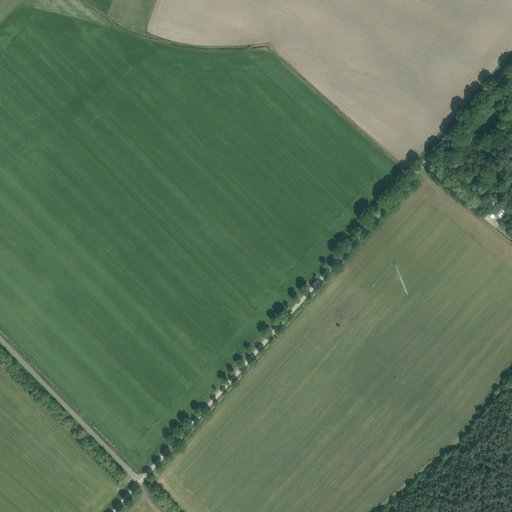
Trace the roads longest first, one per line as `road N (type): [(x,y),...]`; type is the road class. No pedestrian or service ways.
road 1 (unclassified): [(140,481),(511,64)]
road 2 (track): [(374,511),(458,439),(511,364)]
road 3 (unclassified): [(140,481),(0,338)]
